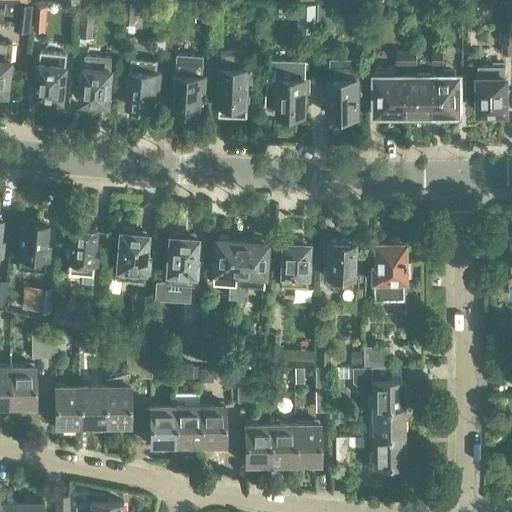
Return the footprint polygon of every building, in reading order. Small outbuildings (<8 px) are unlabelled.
[(125,2),(124,21),(134,21),(135,2),(125,2)] [(214,2),(212,44),(222,44),(224,2),(214,2)] [(318,2),(317,29),(335,29),(336,3),(318,2)] [(511,2),(497,3),(497,43),(511,43),(511,2)] [(29,5),(16,5),(14,33),(31,34),(34,6),(34,5),(29,5)] [(37,5),(36,24),(46,25),(48,6),(37,5)] [(298,9),(298,32),(315,32),(314,8),(298,9)] [(80,38),(93,39),(95,13),(83,12),(80,38)] [(0,96),(3,97),(5,94),(8,95),(11,76),(14,74),(15,67),(12,65),(13,61),(12,61),(14,43),(0,41),(0,96)] [(253,68),(249,68),(249,50),(222,49),(222,68),(218,72),(218,80),(221,83),(220,115),(237,116),(238,105),(247,105),(248,83),(252,83),(253,68)] [(51,99),(63,100),(67,65),(66,65),(67,54),(41,51),(40,63),(39,67),(36,67),(36,77),(38,77),(36,97),(40,98),(42,101),(48,101),(51,99)] [(406,63),(406,51),(397,51),(397,63),(406,63)] [(406,51),(406,63),(417,63),(416,51),(406,51)] [(433,63),(444,63),(444,51),(433,51),(433,63)] [(189,110),(200,110),(202,89),(206,89),(206,75),(202,75),(203,54),(177,53),(176,73),(175,78),(172,77),(172,88),(175,88),(174,109),(177,109),(179,112),(186,112),(189,110)] [(97,103),(109,104),(112,70),(111,70),(112,58),(87,56),(86,67),(85,67),(85,72),(82,72),(81,82),(84,82),(82,102),(86,102),(88,105),(94,106),(97,103)] [(356,115),(359,115),(358,94),(362,94),(362,83),(359,83),(359,78),(358,78),(358,58),(331,58),(331,79),(328,79),(328,88),(322,88),(322,105),(328,105),(328,115),(344,115),(346,118),(353,118),(356,115)] [(142,106),(154,107),(156,86),(160,86),(161,73),(157,73),(158,61),(131,59),(130,75),(127,74),(126,85),(129,85),(127,105),(130,105),(132,108),(139,109),(142,106)] [(376,68),(376,76),(377,114),(392,113),(392,117),(406,116),(406,113),(407,113),(407,76),(395,76),(395,67),(376,68)] [(479,77),(479,78),(479,113),(482,113),(484,116),(492,116),(494,113),(506,112),(507,78),(506,78),(506,67),(479,67),(479,77)] [(293,115),(305,115),(306,92),(310,92),(310,78),(306,78),(306,68),(292,68),(291,78),(278,78),(278,90),(267,90),(266,106),(278,106),(278,115),(281,115),(284,118),(291,118),(293,115)] [(407,76),(407,113),(418,113),(418,116),(431,116),(431,113),(431,76),(407,76)] [(459,76),(456,76),(433,76),(433,113),(459,113),(459,76)] [(18,268),(43,271),(45,259),(48,259),(49,246),(46,245),(48,225),(36,223),(34,221),(27,220),(24,222),(22,222),(18,256),(19,256),(18,268)] [(92,282),(92,275),(94,264),(97,264),(98,250),(95,250),(97,229),(85,228),(82,225),(76,224),(73,227),(71,227),(68,246),(65,248),(65,255),(67,257),(67,261),(68,261),(67,273),(80,274),(79,281),(80,281),(78,304),(100,306),(102,283),(92,282)] [(115,281),(143,283),(144,271),(147,271),(148,253),(145,252),(147,234),(134,233),(134,229),(123,228),(122,232),(120,232),(118,253),(115,255),(114,262),(117,265),(115,281)] [(165,284),(192,286),(193,274),(196,274),(198,256),(195,256),(196,237),(184,236),(184,233),(173,232),(173,235),(170,235),(167,256),(165,259),(165,266),(167,269),(165,284)] [(236,298),(238,274),(241,240),(229,239),(227,236),(220,236),(218,238),(215,238),(212,284),(229,285),(228,298),(236,298)] [(253,241),(241,240),(238,274),(236,298),(244,299),(245,286),(263,288),(266,242),(264,242),(262,239),(255,238),(253,241)] [(280,286),(306,287),(307,274),(310,272),(310,265),(307,263),(308,244),(305,243),(303,241),(297,240),(294,243),(282,242),(280,286)] [(326,286),(352,287),(353,273),(355,271),(355,265),(353,263),(354,243),(351,243),(349,241),(342,241),(340,243),(328,243),(326,286)] [(372,300),(404,300),(404,288),(403,288),(403,276),(406,276),(406,264),(403,264),(403,244),(400,244),(398,241),(391,241),(389,244),(376,244),(375,267),(373,267),(372,278),(373,278),(373,298),(372,298),(372,300)] [(52,287),(37,286),(35,311),(50,312),(52,287)] [(150,296),(141,295),(135,295),(132,331),(147,332),(149,309),(150,296)] [(55,306),(51,322),(92,332),(96,316),(55,306)] [(179,346),(197,348),(199,325),(181,323),(179,346)] [(44,334),(44,358),(57,357),(57,333),(44,334)] [(44,358),(44,334),(32,334),(32,358),(44,358)] [(269,354),(279,355),(280,334),(270,334),(269,354)] [(79,352),(92,352),(92,339),(78,339),(79,352)] [(228,342),(200,341),(199,360),(227,361),(228,342)] [(316,342),(316,363),(329,363),(330,342),(316,342)] [(363,366),(390,366),(389,347),(363,347),(363,366)] [(129,379),(139,379),(139,355),(126,355),(126,373),(104,378),(104,385),(129,385),(129,379)] [(151,355),(139,355),(139,379),(151,378),(151,355)] [(174,377),(187,377),(186,364),(173,364),(174,377)] [(0,406),(9,406),(9,366),(0,365),(0,406)] [(9,366),(9,406),(35,406),(34,365),(9,366)] [(371,409),(403,409),(403,380),(390,380),(390,368),(361,368),(352,368),(352,382),(366,393),(371,393),(371,409)] [(315,393),(328,392),(328,369),(315,369),(315,393)] [(237,403),(253,402),(253,374),(236,375),(237,403)] [(268,387),(281,387),(281,374),(268,374),(268,387)] [(55,426),(80,426),(79,385),(54,385),(55,426)] [(80,426),(105,426),(104,385),(79,385),(80,426)] [(104,385),(105,426),(129,425),(129,385),(104,385)] [(149,445),(174,445),(174,404),(149,405),(149,445)] [(174,445),(199,445),(198,404),(174,404),(174,445)] [(198,404),(199,445),(224,445),(223,404),(198,404)] [(329,419),(346,419),(346,409),(329,409),(329,419)] [(371,437),(404,436),(403,409),(371,409),(371,437)] [(269,464),(269,423),(244,424),(244,465),(269,464)] [(269,464),(294,464),(294,423),(269,423),(269,464)] [(294,423),(294,464),(319,464),(319,423),(294,423)] [(372,465),(385,465),(385,475),(404,475),(404,436),(371,437),(365,437),(365,450),(370,450),(370,461),(372,461),(372,465)] [(336,466),(348,466),(348,437),(335,437),(336,466)] [(123,511),(123,502),(91,502),(90,511),(68,511),(69,497),(55,497),(54,511),(123,511)] [(0,511),(15,511),(15,502),(0,502),(0,511)] [(15,511),(42,511),(42,502),(15,502),(15,511)]
